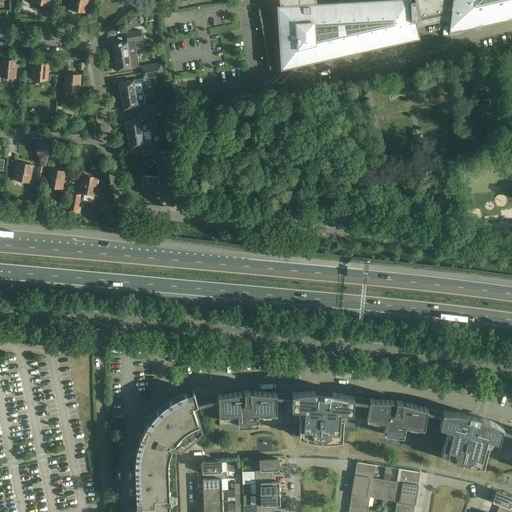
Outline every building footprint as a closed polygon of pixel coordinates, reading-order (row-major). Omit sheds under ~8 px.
[(85,13),(87,0),(72,0),(70,10),(85,13)] [(420,38),(417,25),(416,20),(420,19),(415,0),(414,0),(411,1),(410,0),(362,0),(316,3),(316,0),(279,0),(280,3),(280,5),(277,5),(281,69),(420,38)] [(511,0),(415,0),(420,19),(416,20),(417,25),(450,17),(448,31),(450,31),(450,28),(461,26),(461,28),(475,25),(474,23),(482,21),(482,24),(507,18),(506,15),(511,14),(511,0)] [(155,2),(142,4),(143,11),(155,10),(155,2)] [(126,34),(127,42),(113,44),(115,58),(136,54),(134,41),(142,40),(141,32),(126,34)] [(139,67),(136,54),(115,58),(117,71),(132,69),(132,68),(139,67)] [(17,60),(1,59),(0,71),(0,76),(15,78),(17,60)] [(34,62),(32,80),(47,81),(49,63),(34,62)] [(161,63),(147,65),(141,66),(142,72),(162,69),(161,63)] [(164,75),(162,69),(142,72),(143,79),(164,75)] [(81,75),(65,73),(64,91),(79,93),(81,75)] [(143,92),(141,81),(141,80),(134,81),(134,80),(119,83),(121,95),(143,92)] [(145,106),(143,92),(121,95),(124,110),(136,108),(137,114),(152,111),(166,109),(165,102),(145,106)] [(154,122),(152,111),(137,114),(138,119),(125,121),(128,135),(149,131),(152,131),(150,123),(154,122)] [(153,154),(149,131),(128,135),(130,151),(141,150),(143,156),(153,154)] [(164,174),(170,173),(168,152),(162,153),(164,172),(158,172),(158,178),(143,176),(143,178),(142,178),(141,182),(143,182),(142,189),(164,191),(165,178),(164,174)] [(29,183),(33,165),(18,162),(14,180),(29,183)] [(50,168),(47,186),(62,189),(65,171),(50,168)] [(94,196),(98,178),(93,177),(94,174),(85,172),(84,175),(83,175),(79,192),(94,196)] [(80,195),(72,194),(69,212),(76,213),(80,195)] [(284,424),(284,394),(277,394),(277,393),(272,392),(272,394),(272,390),(222,391),(222,395),(222,394),(218,395),(218,396),(219,426),(284,424)] [(351,396),(349,395),(346,394),(342,393),(338,393),(335,392),(331,391),(327,391),(323,391),(319,391),(315,390),(310,391),(305,391),(301,391),(297,392),(292,393),(292,394),(284,394),(284,424),(300,425),(299,435),(299,436),(303,437),(308,439),(313,439),(328,440),(332,440),(338,440),(342,439),(342,438),(343,428),(358,429),(362,398),(354,398),(355,397),(351,396)] [(171,451),(172,449),(171,449),(171,450),(169,449),(172,441),(175,443),(174,443),(175,444),(175,443),(181,447),(189,443),(195,438),(201,431),(199,424),(199,423),(199,424),(193,406),(198,404),(194,391),(190,392),(186,394),(182,395),(179,397),(175,399),(171,401),(167,403),(164,406),(161,409),(158,412),(155,414),(152,418),(150,421),(148,424),(146,427),(143,431),(142,435),(140,438),(139,441),(138,444),(137,448),(137,451),(136,454),(136,456),(135,459),(135,462),(135,463),(135,466),(135,468),(136,502),(166,501),(166,498),(170,498),(168,468),(168,467),(168,465),(168,463),(169,461),(169,458),(169,456),(170,455),(170,453),(171,451)] [(369,400),(362,398),(358,429),(429,440),(435,410),(428,409),(428,408),(424,407),(423,408),(424,404),(374,396),(374,400),(374,399),(369,399),(369,400)] [(214,406),(202,408),(203,417),(216,415),(214,406)] [(443,412),(435,410),(429,440),(444,444),(442,454),(441,455),(445,457),(450,459),(454,460),(469,464),(473,465),(479,465),(483,466),(486,455),(501,459),(510,430),(503,428),(503,427),(499,424),(498,426),(499,422),(490,420),(482,417),(474,415),(466,413),(457,412),(449,410),(448,413),(448,411),(443,411),(443,412)] [(511,430),(510,430),(501,459),(511,463),(511,430)] [(255,471),(255,477),(267,477),(267,471),(279,471),(278,459),(259,459),(260,471),(255,471)] [(221,461),(214,461),(202,462),(203,474),(207,474),(216,473),(216,479),(222,479),(227,479),(227,472),(221,473),(221,461)] [(373,478),(375,465),(360,463),(359,470),(356,469),(353,485),(385,490),(386,480),(373,478)] [(416,495),(419,479),(415,479),(416,472),(402,469),(400,483),(386,480),(385,490),(416,495)] [(280,494),(279,482),(267,482),(267,477),(255,477),(256,495),(280,494)] [(222,490),(222,479),(216,479),(207,479),(203,479),(203,491),(222,490)] [(383,499),(385,490),(353,485),(351,500),(354,501),(353,508),(368,510),(370,497),(383,499)] [(223,501),(222,490),(203,491),(204,502),(223,501)] [(414,510),(416,495),(385,490),(383,499),(397,501),(394,511),(410,511),(411,510),(414,510)] [(511,511),(511,508),(510,508),(511,503),(511,496),(497,491),(492,502),(504,507),(502,511),(511,511)] [(280,505),(280,494),(256,495),(256,511),(257,511),(269,511),(268,506),(280,505)] [(166,504),(166,501),(136,502),(136,511),(170,511),(170,504),(166,504)] [(223,511),(223,501),(204,502),(204,511),(223,511)]
